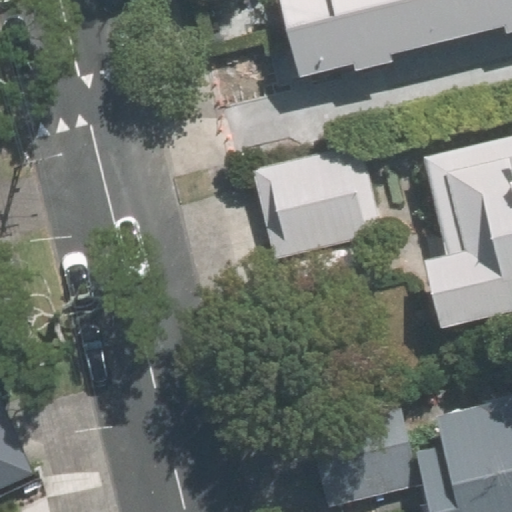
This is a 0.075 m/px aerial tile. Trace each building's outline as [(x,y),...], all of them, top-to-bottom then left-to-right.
[(511,0),(295,0),(314,74),(511,23),(511,0)] [(511,132),(440,150),(466,250),(441,256),(459,324),(511,310),(511,132)] [(302,252),(379,233),(355,141),(279,161),(302,252)] [(4,387),(0,389),(0,485),(38,470),(4,387)] [(429,446),(444,511),(511,511),(511,396),(454,410),(460,439),(429,446)] [(319,434),(334,502),(431,481),(416,412),(319,434)]
